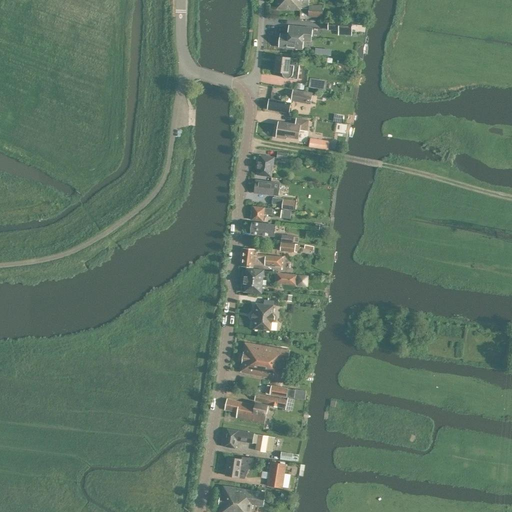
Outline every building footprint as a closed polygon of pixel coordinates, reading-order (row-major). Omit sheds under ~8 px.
[(299,18),(308,18),(308,16),(322,16),(322,5),(308,4),(308,0),(275,0),(275,9),(299,9),(299,18)] [(338,30),(351,31),(351,22),(339,22),(338,30)] [(278,46),(302,48),(303,36),(311,37),(312,27),(288,25),(288,30),(284,33),(279,33),(278,46)] [(282,71),(282,72),(282,73),(282,74),(282,75),(283,76),(297,79),(300,58),(276,55),(275,70),(282,71)] [(312,80),(329,82),(330,73),(313,71),(312,80)] [(291,100),(310,103),(312,92),(292,89),(291,100)] [(267,108),(289,112),(290,102),(269,98),(267,108)] [(275,136),(286,138),(286,136),(298,138),(299,129),(306,130),(308,119),(296,117),(295,123),(278,121),(275,136)] [(313,131),(312,140),(332,143),(333,134),(313,131)] [(256,174),(271,176),(274,156),(259,154),(256,174)] [(305,163),(315,164),(316,156),(306,155),(305,163)] [(254,192),(278,195),(279,188),(273,187),(274,181),(256,179),(254,192)] [(281,207),(295,209),(296,200),(283,199),(281,207)] [(264,207),(252,205),(251,219),(262,220),(263,213),(271,214),(272,208),(264,207)] [(280,217),(290,218),(291,211),(281,210),(280,217)] [(249,232),(273,235),(275,224),(272,224),(264,223),(251,221),(249,232)] [(281,241),(293,242),(294,235),(282,234),(281,241)] [(280,250),(294,251),(295,244),(281,242),(280,250)] [(257,253),(257,249),(243,247),(241,265),(252,267),(275,269),(281,269),(282,256),(257,253)] [(243,291),(261,292),(262,281),(263,269),(246,267),(243,291)] [(275,282),(306,285),(307,275),(276,272),(275,282)] [(253,328),(270,330),(271,321),(274,319),(274,316),(272,313),(273,300),(264,299),(264,304),(255,303),(255,311),(252,314),(252,316),(251,316),(254,319),(253,328)] [(240,371),(280,378),(283,359),(287,360),(289,349),(245,342),(240,371)] [(266,393),(286,396),(288,387),(267,384),(266,393)] [(285,409),(292,410),(294,398),(287,396),(286,399),(255,392),(254,399),(267,402),(271,403),(270,405),(285,408),(285,409)] [(236,417),(264,423),(268,404),(255,401),(254,404),(227,398),(224,409),(237,411),(236,417)] [(224,445),(235,447),(236,439),(252,442),(254,433),(227,428),(224,445)] [(255,449),(265,451),(267,435),(258,433),(255,449)] [(280,458),(292,460),(293,453),(281,451),(280,458)] [(244,476),(252,458),(249,457),(242,456),(241,458),(227,456),(225,474),(239,477),(239,476),(244,476)] [(266,485),(282,487),(286,463),(270,461),(266,485)] [(220,505),(219,511),(250,511),(252,503),(263,505),(265,491),(223,485),(222,494),(220,493),(218,505),(220,505)]
